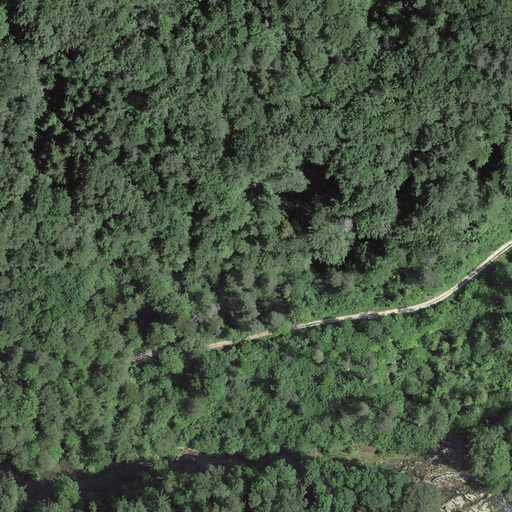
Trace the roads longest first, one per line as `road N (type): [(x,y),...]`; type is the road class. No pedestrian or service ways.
road 1 (track): [(511,243),(433,303),(163,352),(64,380),(0,382)]
road 2 (track): [(0,54),(52,36),(129,95),(140,95),(180,64),(303,60),(341,41)]
